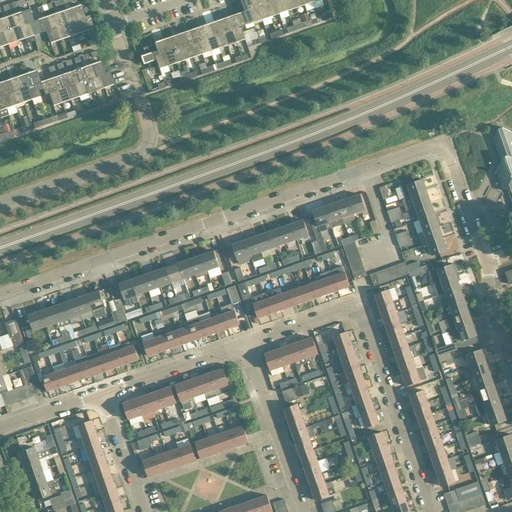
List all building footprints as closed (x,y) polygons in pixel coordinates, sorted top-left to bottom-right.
[(253,9),(250,0),(240,0),(244,11),(240,13),(244,25),(254,22),(249,10),(253,9)] [(262,6),(259,0),(250,0),(253,9),(249,10),(254,22),(262,19),(258,7),(262,6)] [(270,3),(269,0),(259,0),(262,6),(258,7),(262,19),(271,16),(266,4),(270,3)] [(277,0),(269,0),(270,3),(266,4),(271,16),(279,13),(275,1),(277,0)] [(277,0),(275,1),(279,13),(288,10),(284,0),(277,0)] [(284,0),(288,10),(296,8),(293,0),(284,0)] [(85,16),(81,4),(72,8),(76,20),(81,18),(85,31),(94,28),(89,15),(85,16)] [(30,8),(21,12),(25,24),(30,23),(34,35),(36,43),(49,38),(46,31),(43,32),(38,19),(34,21),(30,10),(30,8)] [(76,20),(72,8),(64,10),(68,23),(72,21),(76,34),(85,31),(81,18),(76,20)] [(68,23),(64,10),(55,13),(59,26),(64,24),(68,37),(76,34),(72,21),(68,23)] [(25,24),(21,12),(12,14),(17,27),(21,26),(25,38),(34,35),(30,23),(25,24)] [(333,17),(331,12),(320,16),(322,21),(333,17)] [(59,26),(55,13),(46,16),(51,29),(55,27),(59,40),(68,37),(64,24),(59,26)] [(244,25),(240,13),(231,16),(236,28),(232,30),(236,42),(245,39),(241,27),(244,25)] [(17,27),(12,14),(4,17),(8,30),(12,29),(17,41),(25,38),(21,26),(17,27)] [(51,29),(46,16),(38,19),(43,32),(46,31),(49,38),(50,43),(59,40),(55,27),(51,29)] [(236,28),(231,16),(223,19),(227,31),(223,33),(228,45),(236,42),(232,30),(236,28)] [(8,30),(4,17),(0,18),(0,32),(3,31),(8,44),(17,41),(12,29),(8,30)] [(227,31),(223,19),(214,22),(219,34),(215,35),(219,48),(228,45),(223,33),(227,31)] [(297,19),(291,21),(293,25),(292,26),(294,31),(300,28),(299,23),(297,19)] [(219,34),(214,22),(206,25),(210,37),(206,38),(211,51),(219,48),(215,35),(219,34)] [(210,37),(206,25),(197,28),(202,40),(198,41),(202,54),(211,51),(206,38),(210,37)] [(202,40),(197,28),(189,31),(193,43),(189,45),(193,57),(202,54),(198,41),(202,40)] [(193,43),(189,31),(180,34),(185,46),(181,47),(185,60),(193,57),(189,45),(193,43)] [(185,46),(180,34),(172,37),(176,49),(172,50),(176,63),(185,60),(181,47),(185,46)] [(176,49),(172,37),(163,40),(168,52),(164,53),(168,66),(176,63),(172,50),(176,49)] [(168,52),(163,40),(154,43),(155,44),(159,56),(155,57),(158,66),(159,69),(168,66),(164,53),(168,52)] [(159,56),(155,44),(143,48),(145,54),(140,56),(143,64),(148,62),(150,69),(158,66),(155,57),(159,56)] [(105,73),(101,61),(92,64),(96,76),(100,74),(104,87),(113,84),(109,71),(105,73)] [(96,76),(92,64),(83,67),(87,79),(91,78),(96,90),(104,87),(100,74),(96,76)] [(87,79),(83,67),(75,70),(79,82),(83,80),(87,93),(96,90),(91,78),(87,79)] [(37,70),(28,73),(32,85),(28,87),(32,99),(41,96),(39,90),(42,88),(43,88),(41,82),(37,70)] [(79,82),(75,70),(66,73),(71,85),(75,84),(79,96),(87,93),(83,80),(79,82)] [(32,85),(28,73),(19,76),(23,88),(19,90),(23,102),(32,99),(28,87),(32,85)] [(71,85),(66,73),(58,76),(62,88),(66,87),(71,99),(79,96),(75,84),(71,85)] [(23,88),(19,76),(11,79),(15,91),(11,93),(15,105),(23,102),(19,90),(23,88)] [(62,88),(58,76),(49,79),(53,91),(58,90),(62,102),(71,99),(66,87),(62,88)] [(15,91),(11,79),(2,82),(7,94),(2,96),(6,108),(15,105),(11,93),(15,91)] [(53,91),(49,79),(41,82),(43,88),(42,88),(45,95),(49,94),(53,105),(62,102),(58,90),(53,91)] [(511,131),(506,129),(502,127),(498,129),(492,142),(496,153),(500,155),(498,159),(499,161),(501,162),(495,174),(497,178),(497,180),(500,186),(511,192),(510,195),(510,196),(511,201),(511,131)] [(427,191),(423,179),(402,187),(406,198),(412,196),(427,191)] [(386,186),(380,188),(384,200),(390,198),(386,186)] [(431,203),(427,191),(412,196),(416,208),(431,203)] [(361,194),(349,198),(354,214),(366,210),(361,194)] [(354,214),(349,198),(337,202),(342,218),(354,214)] [(342,218),(337,202),(325,206),(331,222),(342,218)] [(435,215),(431,203),(416,208),(420,220),(435,215)] [(331,222),(325,206),(313,210),(315,216),(310,218),(313,227),(313,228),(319,226),(321,232),(333,228),(331,222)] [(402,213),(400,207),(388,211),(390,217),(402,213)] [(402,213),(404,218),(415,214),(414,209),(402,213)] [(404,219),(402,213),(390,217),(392,223),(404,219)] [(439,226),(435,215),(420,220),(424,232),(439,226)] [(309,235),(304,220),(292,224),(297,240),(309,235)] [(380,232),(376,220),(370,222),(374,234),(380,232)] [(424,232),(420,220),(413,222),(418,234),(424,232)] [(297,240),(292,224),(280,228),(285,244),(297,240)] [(444,238),(439,226),(424,232),(428,243),(444,238)] [(285,244),(280,228),(268,232),(274,248),(285,244)] [(408,230),(396,234),(398,240),(410,236),(408,230)] [(274,248),(268,232),(256,236),(262,252),(274,248)] [(424,232),(418,234),(422,246),(428,243),(424,232)] [(357,234),(349,237),(351,242),(355,241),(359,239),(357,234)] [(262,252),(256,236),(245,240),(250,256),(252,262),(264,258),(263,257),(262,252)] [(412,242),(410,236),(398,240),(400,247),(412,242)] [(323,238),(317,240),(321,252),(327,250),(323,238)] [(448,250),(444,238),(428,243),(432,255),(448,250)] [(250,256),(245,240),(233,244),(238,260),(250,256)] [(321,252),(317,240),(311,243),(315,254),(321,252)] [(357,247),(355,241),(351,242),(343,245),(345,251),(357,247)] [(359,253),(357,247),(345,251),(347,257),(359,253)] [(219,267),(214,251),(202,255),(207,271),(219,267)] [(336,256),(334,251),(325,254),(327,259),(336,256)] [(361,259),(359,253),(347,257),(349,262),(361,259)] [(207,271),(202,255),(191,259),(196,275),(207,271)] [(196,275),(191,259),(178,263),(184,279),(196,275)] [(311,259),(303,262),(305,267),(313,264),(311,259)] [(363,264),(361,259),(349,262),(351,268),(363,264)] [(421,268),(418,261),(415,262),(405,266),(408,273),(421,268)] [(305,267),(303,262),(292,266),(293,271),(305,267)] [(408,274),(408,273),(405,266),(404,262),(398,264),(403,276),(408,274)] [(184,279),(178,263),(167,268),(172,283),(184,279)] [(365,270),(363,264),(351,268),(353,274),(365,270)] [(403,276),(398,264),(393,266),(397,278),(403,276)] [(429,271),(434,269),(432,264),(421,268),(408,273),(408,274),(409,274),(410,278),(415,276),(429,271)] [(457,276),(453,264),(435,271),(434,269),(429,271),(431,279),(430,279),(432,285),(441,282),(457,276)] [(293,271),(292,266),(280,270),(282,275),(293,271)] [(342,266),(332,270),(334,276),(333,276),(338,290),(349,286),(344,272),(342,266)] [(397,278),(393,266),(387,268),(391,280),(397,278)] [(172,283),(167,268),(156,271),(161,287),(172,283)] [(245,279),(241,268),(235,270),(239,281),(245,279)] [(391,280),(387,268),(381,270),(386,282),(391,280)] [(282,275),(280,270),(272,273),(274,278),(282,275)] [(331,270),(320,274),(322,280),(327,294),(338,290),(333,276),(331,270)] [(367,276),(365,270),(353,274),(355,280),(367,276)] [(386,282),(381,270),(376,273),(380,284),(386,282)] [(161,287),(156,271),(144,275),(149,291),(161,287)] [(232,283),(228,272),(222,274),(226,286),(232,283)] [(380,284),(376,273),(370,275),(374,286),(380,284)] [(149,291),(144,275),(132,279),(138,295),(149,291)] [(266,275),(258,278),(260,283),(268,280),(266,275)] [(461,288),(457,276),(441,282),(445,293),(461,288)] [(260,283),(258,278),(246,282),(248,287),(260,283)] [(138,295),(132,279),(121,283),(128,305),(140,301),(138,295)] [(327,294),(322,280),(310,284),(315,298),(327,294)] [(248,287),(246,282),(238,284),(244,300),(252,298),(252,297),(248,287)] [(315,298),(310,284),(299,288),(304,302),(315,298)] [(235,285),(227,288),(233,304),(241,301),(235,285)] [(209,286),(201,288),(202,294),(211,291),(209,286)] [(405,288),(408,296),(413,294),(411,286),(405,288)] [(202,294),(201,288),(193,291),(195,296),(202,294)] [(304,302),(299,288),(288,292),(293,306),(304,302)] [(461,288),(445,293),(449,305),(465,300),(461,288)] [(393,301),(389,290),(375,294),(379,306),(393,301)] [(107,314),(99,291),(87,295),(93,310),(95,318),(107,314)] [(288,292),(277,295),(277,296),(282,310),(293,306),(288,292)] [(425,300),(422,292),(416,294),(419,302),(425,300)] [(186,299),(185,294),(176,297),(178,302),(186,299)] [(413,294),(408,296),(411,305),(417,303),(413,294)] [(93,310),(87,295),(76,299),(81,314),(93,310)] [(282,310),(277,296),(265,299),(270,314),(282,310)] [(81,314),(76,299),(64,303),(69,318),(81,314)] [(115,301),(118,310),(122,322),(128,320),(120,299),(115,301)] [(270,314),(265,299),(254,303),(259,318),(270,314)] [(399,299),(393,301),(379,306),(383,317),(403,310),(399,299)] [(425,300),(419,302),(422,310),(428,308),(425,300)] [(469,311),(465,300),(449,305),(443,307),(447,319),(469,311)] [(69,318),(64,303),(52,307),(57,322),(69,318)] [(156,310),(154,305),(145,308),(147,313),(156,310)] [(57,322),(52,307),(40,311),(46,326),(48,331),(59,328),(57,322)] [(413,310),(416,318),(421,316),(419,308),(413,310)] [(122,322),(118,310),(111,312),(115,324),(122,322)] [(185,313),(187,319),(198,316),(196,310),(185,313)] [(239,324),(234,310),(223,314),(228,328),(239,324)] [(403,310),(383,317),(387,329),(401,324),(407,322),(403,310)] [(46,326),(40,311),(29,315),(34,331),(46,326)] [(469,311),(447,319),(445,320),(449,331),(473,323),(469,311)] [(223,314),(212,318),(217,332),(228,328),(223,314)] [(200,322),(201,322),(199,316),(187,320),(190,326),(189,326),(194,340),(205,336),(200,322)] [(425,325),(421,316),(416,318),(419,327),(425,325)] [(430,316),(425,318),(427,326),(433,324),(430,316)] [(217,332),(212,318),(201,322),(200,322),(205,336),(217,332)] [(16,319),(5,323),(13,346),(24,342),(16,319)] [(154,321),(157,329),(164,327),(161,319),(154,321)] [(477,335),(473,323),(449,331),(453,344),(436,350),(438,357),(450,352),(478,342),(476,335),(477,335)] [(405,335),(401,324),(387,329),(391,340),(405,335)] [(436,331),(433,324),(427,326),(430,333),(436,331)] [(94,325),(86,328),(88,334),(96,331),(94,325)] [(194,340),(189,326),(178,330),(183,344),(194,340)] [(88,334),(86,328),(78,331),(80,336),(88,334)] [(165,329),(153,333),(155,338),(160,352),(171,348),(167,334),(165,329)] [(183,344),(178,330),(167,334),(171,348),(183,344)] [(332,341),(319,345),(322,353),(326,352),(338,348),(352,343),(348,331),(334,336),(336,342),(333,343),(332,341)] [(429,340),(426,331),(421,333),(424,342),(429,340)] [(409,347),(405,335),(391,340),(395,352),(409,347)] [(312,337),(301,341),(306,357),(318,353),(312,337)] [(160,352),(155,338),(144,342),(149,356),(160,352)] [(26,341),(28,345),(31,353),(37,351),(33,339),(26,341)] [(433,351),(429,340),(424,342),(427,349),(425,350),(426,353),(433,351)] [(306,357),(301,341),(289,345),(294,361),(306,357)] [(71,348),(70,343),(61,346),(63,351),(71,348)] [(121,343),(109,347),(111,353),(116,367),(127,363),(123,349),(121,343)] [(356,354),(352,343),(338,348),(342,359),(356,354)] [(31,353),(28,345),(20,348),(23,356),(28,354),(31,353)] [(139,359),(134,345),(123,349),(127,363),(139,359)] [(294,361),(289,345),(277,349),(283,365),(293,362),(294,361)] [(414,345),(409,347),(395,352),(399,363),(413,358),(418,356),(414,345)] [(283,365),(277,349),(265,354),(271,370),(283,365)] [(486,361),(482,349),(466,354),(470,366),(486,361)] [(59,387),(54,372),(43,376),(38,361),(41,360),(41,359),(49,356),(47,351),(32,356),(45,392),(59,387)] [(452,359),(450,352),(438,357),(440,363),(452,359)] [(105,371),(100,357),(99,353),(87,356),(93,375),(105,371)] [(116,367),(111,353),(100,357),(105,371),(116,367)] [(360,366),(356,354),(342,359),(346,370),(360,366)] [(437,363),(434,354),(429,355),(432,364),(437,363)] [(93,375),(87,356),(76,360),(82,379),(93,375)] [(417,370),(413,358),(399,363),(403,374),(417,370)] [(82,379),(76,360),(64,363),(65,368),(71,383),(82,379)] [(490,372),(486,361),(470,366),(474,378),(490,372)] [(326,368),(329,376),(334,374),(331,366),(326,368)] [(364,377),(360,366),(346,370),(350,382),(364,377)] [(31,367),(22,370),(27,385),(31,384),(37,382),(31,367)] [(71,383),(65,368),(54,372),(59,387),(71,383)] [(219,395),(231,390),(223,368),(211,372),(219,395)] [(420,381),(417,370),(403,374),(407,386),(420,381)] [(219,395),(211,372),(199,376),(205,392),(207,399),(219,395)] [(494,384),(490,372),(474,378),(475,378),(479,390),(494,384)] [(337,383),(334,374),(329,376),(332,385),(337,383)] [(326,375),(312,379),(315,388),(329,384),(326,375)] [(205,392),(199,376),(188,380),(193,397),(205,392)] [(368,388),(364,377),(350,382),(354,393),(368,388)] [(446,379),(449,387),(454,385),(452,377),(446,379)] [(193,397),(188,380),(176,384),(181,400),(181,401),(183,405),(185,410),(196,406),(194,401),(193,397)] [(41,393),(38,386),(37,382),(31,384),(35,395),(41,393)] [(35,395),(31,384),(27,385),(25,386),(29,397),(35,395)] [(307,384),(294,388),(298,397),(310,393),(307,384)] [(474,392),(472,393),(476,404),(498,396),(494,384),(479,390),(474,391),(474,392)] [(457,394),(454,385),(449,387),(452,396),(457,394)] [(29,397),(25,386),(19,388),(23,399),(29,397)] [(170,386),(159,390),(164,407),(170,405),(171,407),(177,405),(170,386)] [(440,388),(443,397),(448,395),(445,386),(440,388)] [(296,393),(294,387),(282,391),(284,397),(296,393)] [(23,399),(19,388),(13,390),(17,402),(23,399)] [(372,400),(368,388),(354,393),(357,404),(372,400)] [(334,391),(337,399),(342,397),(339,389),(334,391)] [(17,402),(13,390),(7,392),(12,404),(17,402)] [(164,407),(159,390),(147,395),(152,411),(153,411),(164,407)] [(428,402),(424,390),(410,395),(414,407),(428,402)] [(12,404),(7,392),(2,394),(6,406),(12,404)] [(298,398),(296,393),(284,397),(286,402),(298,398)] [(152,411),(147,395),(135,399),(141,415),(152,411)] [(336,404),(334,396),(328,398),(331,405),(336,404)] [(502,408),(498,396),(476,404),(475,404),(479,416),(487,414),(487,413),(502,408)] [(345,405),(342,397),(337,399),(340,407),(345,405)] [(141,415),(135,399),(123,403),(129,419),(141,415)] [(236,404),(234,399),(222,403),(224,408),(236,404)] [(375,411),(372,400),(357,404),(361,416),(375,411)] [(462,408),(459,400),(454,401),(457,410),(462,408)] [(432,413),(428,402),(414,407),(418,418),(432,413)] [(224,408),(222,403),(214,405),(216,411),(224,408)] [(300,410),(298,404),(284,409),(288,420),(302,415),(302,416),(307,415),(304,408),(300,410)] [(340,415),(336,404),(331,405),(335,417),(340,415)] [(233,407),(224,410),(226,416),(235,413),(233,407)] [(462,409),(462,408),(457,410),(461,423),(467,421),(462,409)] [(506,420),(502,408),(487,413),(487,414),(491,425),(506,420)] [(200,416),(198,411),(184,416),(186,421),(200,416)] [(379,423),(375,411),(361,416),(365,427),(379,423)] [(436,424),(432,413),(418,418),(422,429),(436,424)] [(302,415),(288,420),(292,431),(306,426),(302,416),(302,415)] [(344,427),(340,415),(335,417),(338,428),(344,427)] [(209,416),(201,419),(203,424),(205,423),(209,422),(211,421),(209,416)] [(178,418),(169,421),(171,426),(179,423),(178,418)] [(456,418),(451,419),(455,431),(460,429),(456,418)] [(96,432),(92,420),(79,425),(83,436),(96,432)] [(171,426),(169,421),(161,424),(163,429),(171,426)] [(440,436),(436,424),(422,429),(426,441),(440,436)] [(249,441),(243,426),(243,425),(231,429),(237,446),(249,441)] [(312,425),(306,427),(306,426),(292,431),(296,443),(310,438),(316,436),(312,425)] [(154,426),(145,429),(147,434),(156,431),(154,426)] [(182,431),(180,426),(172,429),(174,434),(182,431)] [(347,435),(344,427),(338,428),(341,436),(347,435)] [(174,434),(172,429),(164,432),(166,437),(174,434)] [(237,446),(231,429),(219,433),(225,450),(237,446)] [(467,441),(479,437),(477,431),(465,435),(467,441)] [(65,442),(61,432),(55,434),(59,445),(65,442)] [(100,443),(96,432),(83,436),(86,448),(100,443)] [(383,432),(369,437),(368,437),(372,448),(386,443),(383,432)] [(225,450),(219,433),(208,438),(213,454),(225,450)] [(511,434),(496,439),(500,451),(511,447),(511,434)] [(22,452),(19,453),(24,465),(39,459),(40,460),(58,453),(55,444),(52,435),(46,437),(49,446),(50,449),(43,451),(40,443),(34,445),(33,443),(21,448),(22,452)] [(444,447),(440,436),(426,441),(430,452),(444,447)] [(152,446),(150,442),(149,437),(138,441),(141,450),(152,446)] [(481,443),(479,437),(467,441),(469,447),(481,443)] [(179,447),(190,443),(188,438),(177,443),(179,447)] [(213,454),(208,438),(196,442),(202,458),(213,454)] [(314,449),(310,438),(296,443),(300,454),(314,449)] [(344,443),(346,451),(352,449),(349,441),(344,443)] [(59,445),(62,453),(68,451),(65,442),(59,445)] [(104,454),(100,443),(86,448),(90,459),(104,454)] [(390,455),(386,443),(372,448),(376,460),(390,455)] [(196,460),(191,444),(190,444),(179,448),(184,464),(196,460)] [(448,459),(444,447),(430,452),(434,463),(448,459)] [(511,460),(511,447),(500,451),(494,454),(498,465),(504,463),(511,460)] [(184,464),(179,448),(167,452),(173,468),(184,464)] [(318,461),(314,449),(300,454),(304,466),(318,461)] [(354,458),(352,449),(346,451),(349,459),(354,458)] [(173,468),(167,452),(155,456),(161,472),(173,468)] [(108,466),(104,454),(90,459),(94,471),(108,466)] [(394,466),(390,455),(376,460),(380,471),(394,466)] [(161,472),(155,456),(143,460),(149,477),(161,472)] [(64,459),(67,468),(72,466),(69,457),(64,459)] [(484,457),(474,461),(476,465),(478,472),(484,470),(482,463),(486,462),(484,457)] [(40,460),(39,459),(24,465),(28,476),(43,471),(40,460)] [(448,459),(434,463),(438,474),(451,470),(448,459)] [(322,472),(318,461),(304,466),(308,477),(322,472)] [(351,465),(354,474),(360,472),(357,463),(351,465)] [(62,464),(57,466),(60,475),(65,473),(62,464)] [(75,474),(72,466),(67,468),(70,476),(75,474)] [(112,477),(108,466),(94,471),(98,482),(112,477)] [(398,477),(394,466),(380,471),(384,482),(398,477)] [(455,481),(451,470),(438,474),(442,486),(455,481)] [(487,479),(484,470),(478,472),(481,481),(487,479)] [(43,471),(28,476),(32,488),(48,482),(43,471)] [(326,484),(322,472),(308,477),(312,488),(326,484)] [(354,474),(357,483),(363,481),(360,472),(354,474)] [(511,474),(508,475),(501,478),(509,501),(511,499),(511,474)] [(116,488),(112,477),(98,482),(102,493),(116,488)] [(402,489),(398,477),(384,482),(388,493),(402,489)] [(80,488),(77,480),(72,482),(75,490),(80,488)] [(57,492),(53,481),(48,482),(32,488),(36,500),(57,492)] [(330,495),(328,490),(334,488),(332,482),(326,484),(312,488),(316,500),(330,495)] [(456,490),(457,496),(459,501),(465,499),(471,497),(476,495),(482,493),(478,482),(456,490)] [(61,492),(62,495),(50,499),(52,505),(74,497),(70,488),(61,492)] [(83,497),(80,488),(75,490),(77,499),(83,497)] [(120,500),(116,488),(102,493),(106,505),(120,500)] [(406,500),(402,489),(388,493),(388,494),(383,495),(384,501),(390,499),(392,505),(406,500)] [(457,496),(456,490),(444,494),(446,499),(457,496)] [(486,505),(482,493),(476,495),(480,507),(486,505)] [(255,499),(259,511),(269,511),(273,511),(267,495),(255,499)] [(480,507),(476,495),(471,497),(475,509),(480,507)] [(459,501),(457,496),(446,499),(448,505),(454,503),(459,501)] [(54,510),(76,502),(74,497),(52,505),(54,510)] [(377,497),(372,499),(376,510),(381,509),(377,497)] [(475,509),(471,497),(465,499),(469,511),(475,509)] [(246,511),(259,511),(255,499),(243,503),(246,511)] [(285,499),(274,503),(276,509),(287,505),(285,499)] [(464,511),(469,511),(465,499),(459,501),(462,511),(464,511)] [(106,505),(108,511),(121,511),(124,511),(120,500),(106,505)] [(335,505),(333,500),(321,504),(323,509),(335,505)] [(406,500),(392,505),(394,511),(408,511),(410,511),(406,500)] [(462,511),(459,501),(454,503),(456,511),(462,511)] [(233,511),(246,511),(243,503),(232,507),(233,511)] [(456,511),(454,503),(448,505),(450,511),(456,511)]
